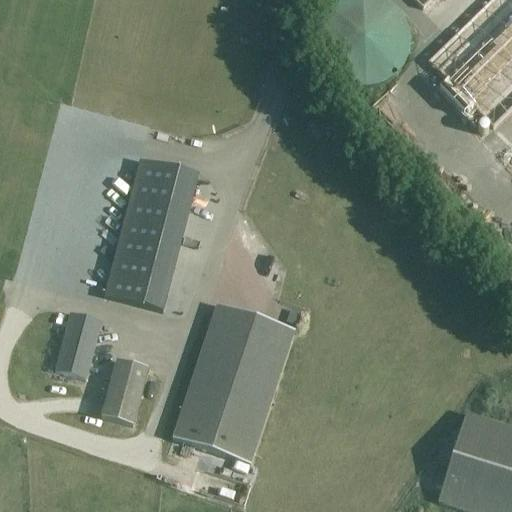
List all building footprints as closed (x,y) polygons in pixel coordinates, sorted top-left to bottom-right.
[(375,111),(424,68),(414,57),(421,50),(388,14),(378,22),(366,8),(320,50),(375,111)] [(206,52),(207,42),(188,42),(187,52),(206,52)] [(151,110),(176,113),(178,100),(153,96),(151,110)] [(198,179),(139,164),(103,300),(162,315),(198,179)] [(250,467),(294,333),(216,308),(172,441),(250,467)] [(69,316),(53,374),(85,383),(101,324),(69,316)] [(132,429),(148,372),(116,363),(101,421),(132,429)] [(437,505),(459,511),(511,511),(511,430),(465,416),(437,505)]
